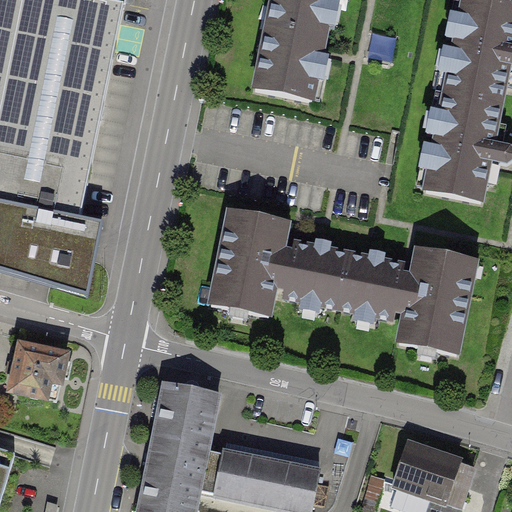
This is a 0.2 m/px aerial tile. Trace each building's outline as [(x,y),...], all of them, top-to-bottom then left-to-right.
[(0,0),(0,215),(77,231),(124,0),(0,0)] [(272,0),(253,102),(321,115),(332,59),(343,0),(272,0)] [(511,10),(466,0),(460,0),(438,98),(506,113),(511,88),(511,10)] [(438,98),(416,198),(484,213),(494,169),(506,113),(438,98)] [(291,256),(296,228),(231,215),(211,314),(276,327),(281,302),(341,314),(350,268),(291,256)] [(0,222),(0,283),(83,308),(97,242),(0,222)] [(482,267),(418,254),(413,280),(376,273),(350,268),(341,314),(403,326),(396,359),(461,372),(482,267)] [(80,361),(13,344),(0,396),(0,398),(66,415),(80,361)] [(221,398),(164,386),(139,511),(198,511),(202,491),(210,455),(221,398)] [(462,464),(406,447),(394,486),(450,503),(462,464)] [(1,511),(18,456),(0,451),(0,511),(1,511)] [(216,494),(224,458),(210,455),(202,491),(216,494)] [(314,511),(322,474),(224,455),(224,458),(216,494),(215,500),(276,511),(314,511)]
